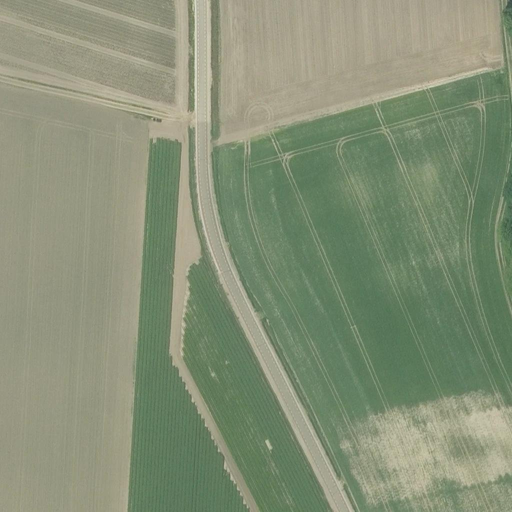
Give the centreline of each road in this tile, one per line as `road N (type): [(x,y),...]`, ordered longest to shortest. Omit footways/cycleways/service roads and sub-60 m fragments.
road 1 (tertiary): [(342,511),(214,241),(202,175),(201,0)]
road 2 (track): [(201,123),(0,80)]
